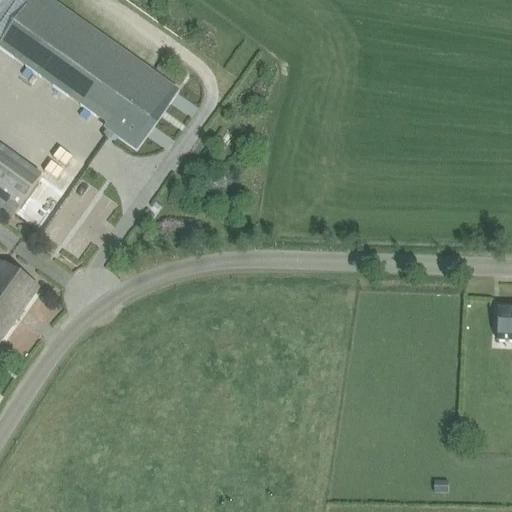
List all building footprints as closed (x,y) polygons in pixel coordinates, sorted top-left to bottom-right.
[(176,90),(49,0),(33,0),(0,47),(0,49),(136,146),(176,90)] [(0,209),(13,218),(42,178),(0,147),(0,209)] [(39,236),(66,255),(82,267),(120,214),(77,184),(39,236)] [(0,345),(39,290),(5,266),(0,262),(0,345)] [(499,342),(511,342),(511,308),(500,308),(499,342)] [(435,483),(435,495),(448,495),(448,483),(435,483)]
